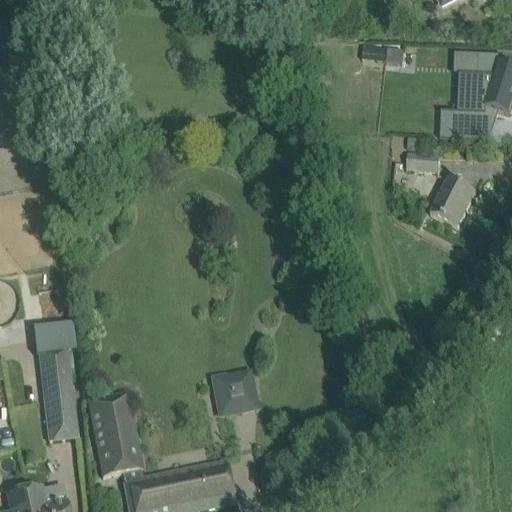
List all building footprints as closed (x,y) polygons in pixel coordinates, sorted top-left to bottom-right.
[(410,79),(443,81),(444,54),(411,53),(410,79)] [(500,67),(486,111),(490,112),(509,118),(511,107),(511,70),(508,69),(500,67)] [(409,140),(407,154),(420,156),(421,141),(409,140)] [(439,176),(440,160),(409,158),(408,174),(439,176)] [(476,196),(458,186),(449,182),(430,218),(457,232),(476,196)] [(77,442),(67,355),(75,354),(72,323),(50,325),(53,357),(40,358),(49,445),(77,442)] [(250,373),(212,380),(220,419),(258,412),(250,373)] [(226,465),(142,482),(140,474),(144,474),(130,396),(87,404),(102,481),(122,478),(129,511),(211,511),(234,507),(226,465)] [(24,493),(27,511),(68,511),(67,504),(46,509),(42,489),(24,493)] [(27,511),(24,493),(6,496),(9,511),(27,511)]
